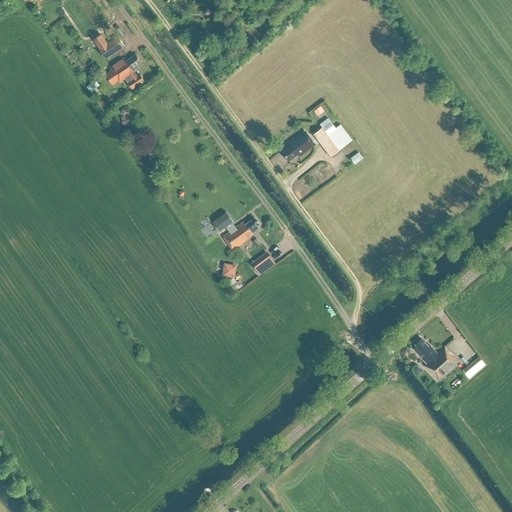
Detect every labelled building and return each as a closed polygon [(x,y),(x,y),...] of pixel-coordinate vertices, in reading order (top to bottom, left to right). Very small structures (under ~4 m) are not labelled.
[(85,37),(97,29),(79,0),(65,0),(63,1),(85,37)] [(117,37),(99,49),(105,59),(123,47),(117,37)] [(109,67),(111,70),(105,74),(112,85),(119,81),(120,82),(129,75),(132,79),(127,82),(132,89),(144,81),(139,74),(136,76),(133,72),(134,72),(133,71),(140,66),(138,63),(140,62),(135,54),(134,54),(135,55),(126,61),(124,58),(109,67)] [(95,94),(105,87),(98,78),(88,84),(95,94)] [(323,104),(316,108),(319,114),(326,109),(323,104)] [(323,127),(314,135),(321,144),(321,143),(331,156),(339,149),(352,140),(341,125),(336,129),(335,127),(327,117),(320,123),(323,127)] [(313,145),(303,132),(289,142),(291,145),(282,151),(289,160),(298,153),(299,156),(313,145)] [(363,157),(359,152),(351,158),(355,164),(363,157)] [(226,212),(213,222),(219,231),(225,226),(229,232),(223,236),(233,250),(251,236),(253,234),(252,232),(259,228),(257,225),(259,224),(254,218),(245,224),(243,222),(235,227),(231,222),(233,221),(226,212)] [(274,262),(267,252),(252,263),(259,273),(274,262)] [(236,277),(240,263),(227,260),(223,273),(236,277)] [(427,363),(424,365),(438,379),(458,361),(449,351),(449,352),(444,347),(437,353),(430,345),(428,346),(421,338),(415,344),(417,346),(414,349),(427,363)] [(485,364),(482,360),(479,356),(463,370),(469,377),(485,364)]
